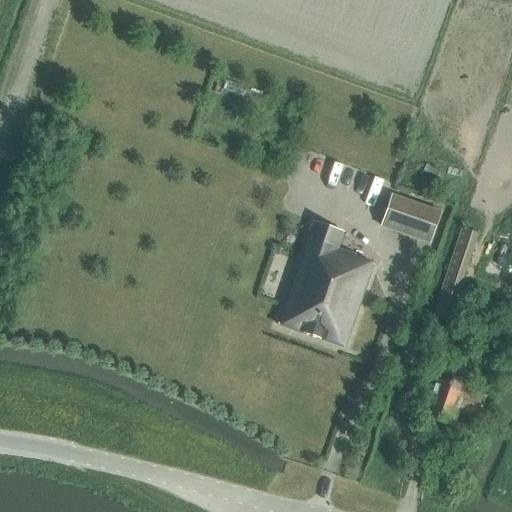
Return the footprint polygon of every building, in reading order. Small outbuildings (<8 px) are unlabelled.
[(381,228),(431,244),(442,210),(394,194),(381,228)] [(338,251),(344,232),(314,222),(279,325),(345,348),(374,263),(338,251)] [(432,316),(447,322),(477,233),(461,228),(432,316)] [(480,280),(484,293),(498,289),(495,276),(480,280)] [(426,416),(452,426),(457,412),(478,420),(487,397),(438,381),(426,416)]
